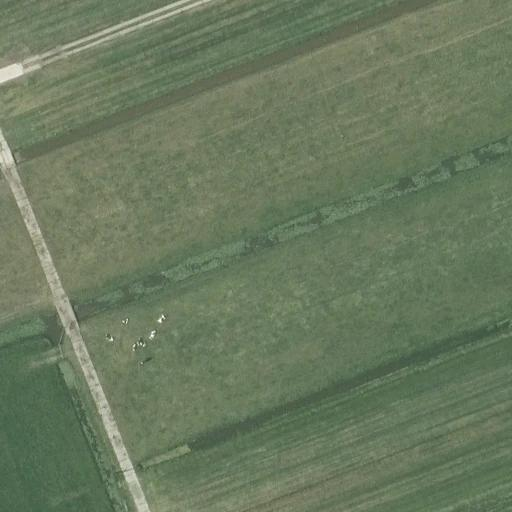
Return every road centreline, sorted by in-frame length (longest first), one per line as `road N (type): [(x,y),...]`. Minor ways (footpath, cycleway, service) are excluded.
road 1 (track): [(0,139),(146,511)]
road 2 (track): [(0,75),(196,0)]
